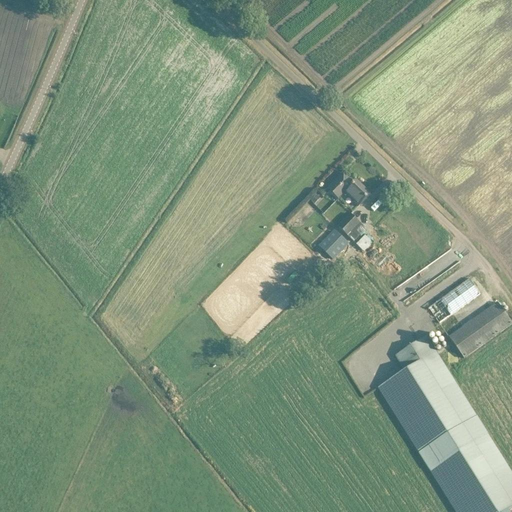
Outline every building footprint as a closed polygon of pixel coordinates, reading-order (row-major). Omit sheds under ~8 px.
[(357,182),(354,184),(344,174),(329,190),(339,199),(344,194),(345,195),(357,182)] [(371,195),(357,182),(345,195),(359,207),(371,195)] [(316,195),(311,201),(314,204),(320,199),(316,195)] [(351,214),(338,227),(352,241),(354,242),(366,229),(351,214)] [(335,231),(320,247),(333,260),(349,244),(335,231)] [(372,236),(363,245),(371,253),(381,244),(372,236)] [(381,259),(387,253),(383,249),(377,254),(381,259)] [(436,279),(438,282),(441,279),(432,271),(424,279),(430,285),(436,279)] [(470,279),(429,310),(439,325),(472,300),(480,295),(470,279)] [(406,298),(418,293),(413,283),(401,289),(406,298)] [(511,323),(498,303),(449,338),(464,359),(511,324),(511,323)] [(509,511),(511,510),(511,472),(448,370),(427,337),(395,357),(405,372),(378,388),(455,511),(509,511)]
